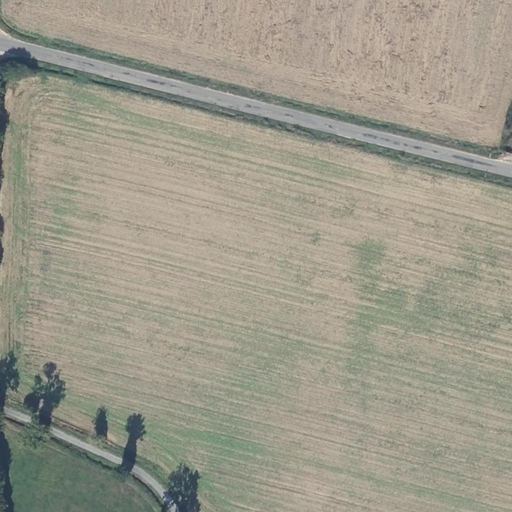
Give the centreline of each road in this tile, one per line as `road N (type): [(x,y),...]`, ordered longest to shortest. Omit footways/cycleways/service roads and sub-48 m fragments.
road 1 (tertiary): [(0,42),(511,170)]
road 2 (track): [(0,409),(153,480),(177,511)]
